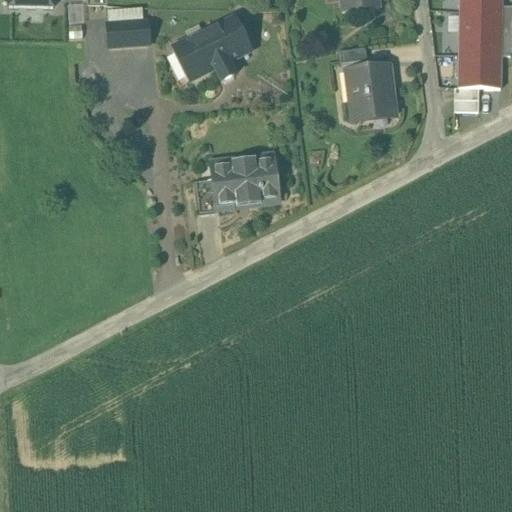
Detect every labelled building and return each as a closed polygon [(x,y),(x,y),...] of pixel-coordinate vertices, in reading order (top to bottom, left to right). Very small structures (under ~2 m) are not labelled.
[(5,0),(6,13),(55,13),(54,0),(5,0)] [(500,0),(460,0),(459,91),(499,92),(500,59),(501,9),(500,0)] [(511,10),(501,9),(500,59),(511,60),(511,52),(511,10)] [(233,21),(176,49),(193,83),(215,72),(221,85),(234,78),(227,65),(249,54),(233,21)] [(109,28),(110,53),(153,53),(152,28),(109,28)] [(365,52),(339,54),(341,72),(366,69),(365,52)] [(366,69),(341,72),(348,128),(398,122),(391,67),(366,69)] [(272,158),(218,165),(220,182),(212,183),(216,213),(278,205),(272,158)]
